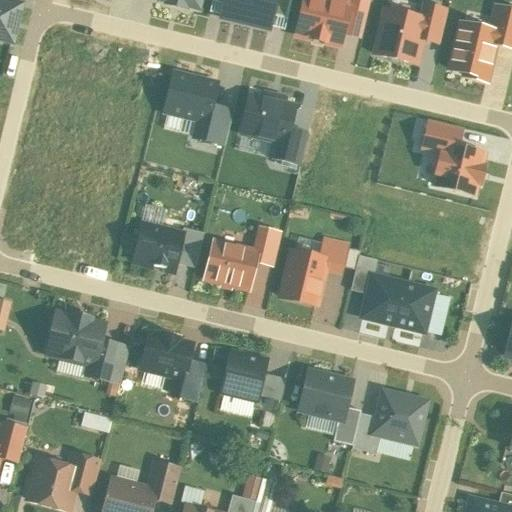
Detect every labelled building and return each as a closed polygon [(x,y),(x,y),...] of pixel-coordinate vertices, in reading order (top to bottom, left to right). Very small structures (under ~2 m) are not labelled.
[(153,0),(154,1),(198,11),(200,0),(153,0)] [(226,0),(223,18),(267,28),(271,13),(273,0),(226,0)] [(290,2),(279,0),(273,0),(271,13),(287,17),(290,2)] [(301,0),(293,37),(338,48),(341,35),(348,5),(326,0),(301,0)] [(349,0),(348,5),(341,35),(360,40),(369,1),(364,0),(349,0)] [(0,2),(0,41),(11,44),(20,7),(0,2)] [(427,20),(422,42),(438,46),(446,11),(422,5),(419,18),(427,20)] [(500,34),(497,47),(511,50),(511,11),(494,7),(488,31),(500,34)] [(419,18),(383,10),(373,54),(417,64),(422,42),(427,20),(419,18)] [(488,31),(459,24),(448,72),(463,75),(462,78),(488,84),(497,47),(500,34),(488,31)] [(215,86),(176,77),(166,113),(199,122),(205,123),(209,109),(215,86)] [(293,108),(250,98),(241,136),(285,146),(293,108)] [(231,115),(209,109),(205,123),(199,122),(195,139),(223,146),(231,115)] [(444,148),(456,151),(460,133),(428,125),(423,149),(443,153),(444,148)] [(299,167),(307,134),(291,131),(284,163),(299,167)] [(456,151),(444,148),(443,153),(435,185),(473,193),(481,157),(456,151)] [(182,237),(142,227),(133,263),(173,273),(182,237)] [(262,230),(256,255),(255,263),(273,267),(280,234),(262,230)] [(330,242),(326,261),(323,272),(344,277),(351,246),(330,242)] [(256,255),(211,245),(203,278),(248,288),(255,263),(256,255)] [(293,253),(283,300),(315,308),(323,272),(326,261),(293,253)] [(376,278),(366,319),(424,333),(434,292),(376,278)] [(91,366),(93,366),(99,340),(103,326),(56,315),(46,355),(91,366)] [(149,335),(140,371),(182,382),(187,362),(192,345),(149,335)] [(129,347),(99,340),(93,366),(91,366),(88,379),(120,387),(129,347)] [(220,396),(256,404),(258,397),(263,375),(266,361),(230,353),(220,396)] [(206,367),(187,362),(182,382),(178,400),(197,405),(206,367)] [(307,371),(298,413),(338,422),(342,423),(345,409),(352,381),(307,371)] [(285,381),(263,375),(258,397),(280,402),(285,381)] [(427,403),(382,392),(375,420),(372,434),(380,436),(416,446),(427,403)] [(360,413),(345,409),(342,423),(338,422),(333,443),(352,447),(360,413)] [(380,436),(372,434),(375,420),(361,416),(353,448),(375,454),(380,436)] [(27,431),(0,424),(0,450),(1,450),(0,454),(0,458),(18,463),(27,431)] [(101,463),(72,456),(68,469),(78,471),(73,491),(92,496),(101,463)] [(68,469),(42,462),(38,478),(34,481),(28,501),(67,511),(73,491),(78,471),(68,469)] [(181,470),(153,463),(146,491),(155,493),(154,500),(172,505),(181,470)] [(146,491),(111,482),(103,511),(150,511),(154,500),(155,493),(146,491)] [(253,511),(256,502),(232,496),(227,511),(253,511)] [(511,511),(511,509),(469,500),(466,511),(511,511)]
